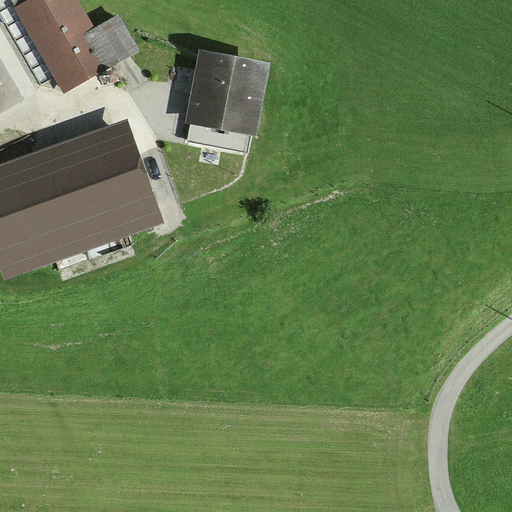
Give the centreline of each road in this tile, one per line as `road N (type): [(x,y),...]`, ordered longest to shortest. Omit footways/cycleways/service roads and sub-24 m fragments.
road 1 (unclassified): [(511,339),(455,399),(443,443),(452,511)]
road 2 (track): [(0,137),(37,114),(0,40)]
